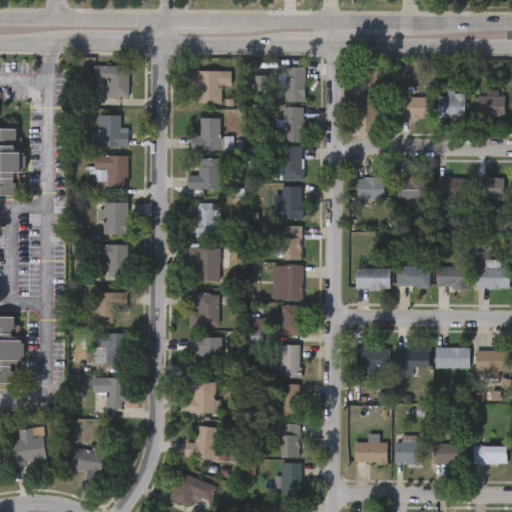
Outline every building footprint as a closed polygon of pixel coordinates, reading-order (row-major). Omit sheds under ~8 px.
[(93,79),(93,64),(129,64),(129,96),(105,96),(105,79),(93,79)] [(284,101),(284,66),(304,66),(304,101),(284,101)] [(231,69),(231,90),(215,90),(215,102),(196,102),(196,93),(189,93),(189,69),(231,69)] [(463,93),(463,116),(435,116),(435,93),(463,93)] [(503,116),(476,116),(476,94),(503,94),(503,116)] [(350,114),(350,95),(380,95),(380,114),(350,114)] [(425,117),(397,117),(397,96),(425,96),(425,117)] [(282,106),(302,106),(302,140),(282,140),(282,106)] [(97,144),(97,113),(126,113),(126,144),(97,144)] [(189,149),(189,134),(198,134),(198,116),(220,116),(220,149),(189,149)] [(0,126),(14,127),(14,150),(23,150),(23,169),(16,169),(15,193),(0,193),(0,126)] [(302,145),(302,179),(280,179),(280,145),(302,145)] [(93,183),(93,154),(127,154),(127,183),(93,183)] [(218,188),(186,188),(186,173),(198,173),(198,157),(218,157),(218,188)] [(355,175),(383,175),(383,198),(355,198),(355,175)] [(475,176),(503,176),(503,200),(475,200),(475,176)] [(396,177),(424,177),(424,199),(396,199),(396,177)] [(465,177),(465,198),(435,198),(435,177),(465,177)] [(280,217),(280,185),(302,185),(302,217),(280,217)] [(126,201),(126,232),(102,232),(102,201),(126,201)] [(220,235),(187,235),(187,218),(196,218),(196,202),(220,202),(220,235)] [(300,225),(300,258),(281,258),(281,225),(300,225)] [(94,242),(124,242),(124,273),(107,273),(107,258),(94,258),(94,242)] [(218,246),(218,279),(189,279),(189,246),(218,246)] [(281,298),(281,263),(302,263),(302,298),(281,298)] [(429,264),(429,286),(396,286),(396,264),(429,264)] [(354,287),(354,266),(388,266),(388,287),(354,287)] [(466,266),(466,286),(435,286),(435,266),(466,266)] [(508,287),(474,287),(474,266),(508,266),(508,287)] [(94,291),(124,291),(124,323),(94,323),(94,291)] [(188,324),(188,291),(217,291),(217,324),(188,324)] [(301,334),(280,334),(280,303),(301,303),(301,334)] [(0,314),(12,315),(12,338),(22,338),(21,359),(17,359),(17,382),(0,381),(0,314)] [(91,332),(122,332),(122,361),(91,361),(91,332)] [(187,353),(187,336),(220,336),(220,369),(199,369),(199,353),(187,353)] [(299,376),(278,376),(278,343),(299,343),(299,376)] [(433,369),(433,346),(468,346),(468,369),(433,369)] [(353,367),(353,347),(386,347),(386,367),(353,367)] [(427,371),(395,371),(395,348),(427,348),(427,371)] [(506,348),(506,369),(473,369),(473,348),(506,348)] [(91,377),(124,377),(125,407),(103,407),(103,401),(92,401),(91,377)] [(190,397),(190,381),(214,381),(214,411),(184,411),(184,397),(190,397)] [(299,416),(280,416),(280,383),(299,383),(299,416)] [(280,423),(298,423),(298,457),(280,457),(280,423)] [(212,458),(183,456),(184,441),(195,442),(196,425),(215,426),(212,458)] [(11,438),(19,438),(18,428),(31,427),(32,436),(43,435),(45,466),(12,468),(11,438)] [(353,442),(367,442),(367,439),(386,439),(386,463),(353,463),(353,442)] [(423,441),(423,463),(393,463),(393,441),(423,441)] [(466,443),(466,463),(431,463),(431,443),(466,443)] [(505,445),(505,463),(471,463),(471,445),(505,445)] [(102,471),(70,471),(70,448),(102,448),(102,471)] [(280,497),(280,462),(300,462),(300,497),(280,497)] [(215,485),(209,501),(201,498),(197,508),(167,497),(177,471),(215,485)] [(277,511),(277,503),(299,503),(299,511),(277,511)]
